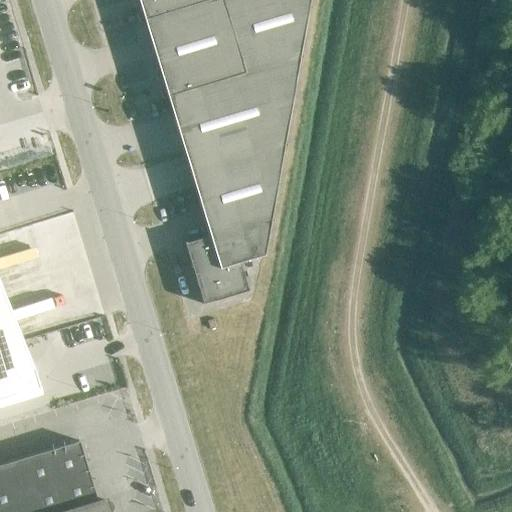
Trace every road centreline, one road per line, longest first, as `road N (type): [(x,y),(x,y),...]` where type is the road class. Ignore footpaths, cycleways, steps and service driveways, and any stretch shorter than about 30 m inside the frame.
road 1 (track): [(429,511),(370,409),(351,343),(405,0)]
road 2 (unclassified): [(200,511),(49,0)]
road 3 (unknown): [(110,436),(100,416),(88,416),(0,442)]
